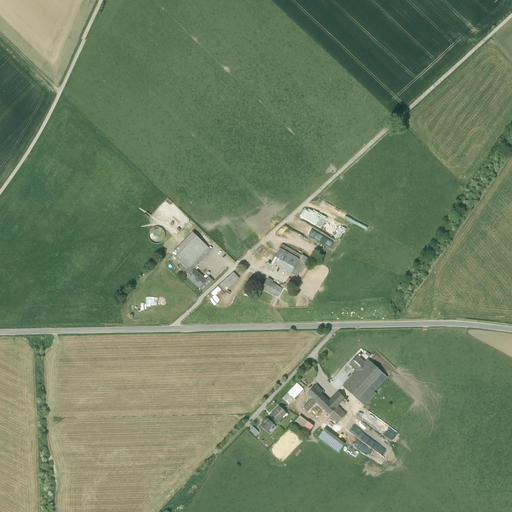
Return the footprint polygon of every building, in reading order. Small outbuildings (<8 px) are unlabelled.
[(313,232),(310,240),(331,248),(334,240),(313,232)] [(193,274),(212,255),(192,235),(187,241),(190,244),(175,258),(189,272),(187,274),(193,281),(190,283),(202,295),(213,285),(209,280),(204,285),(193,274)] [(305,259),(282,248),(274,265),(269,263),(266,270),(276,275),(279,269),(296,278),(305,259)] [(236,273),(209,297),(215,304),(242,280),(236,273)] [(288,281),(285,287),(292,290),(295,284),(288,281)] [(269,285),(266,292),(280,299),(283,292),(269,285)] [(343,382),(359,398),(383,373),(367,358),(364,361),(356,354),(349,361),(356,368),(343,382)] [(283,394),(289,401),(301,389),(296,383),(283,394)] [(318,400),(339,421),(346,414),(337,405),(345,398),(339,392),(332,400),(315,383),(307,392),(312,396),(304,405),(308,410),(318,400)] [(279,422),(287,413),(279,406),(271,414),(279,422)] [(296,422),(304,428),(308,422),(300,416),(296,422)] [(260,426),(267,432),(274,425),(267,418),(260,426)] [(386,424),(382,430),(401,444),(405,437),(386,424)] [(256,436),(259,433),(253,427),(250,430),(256,436)] [(383,448),(385,446),(359,427),(354,434),(378,451),(378,452),(384,457),(387,452),(385,451),(385,450),(383,448)] [(325,429),(318,438),(338,453),(345,444),(325,429)]
